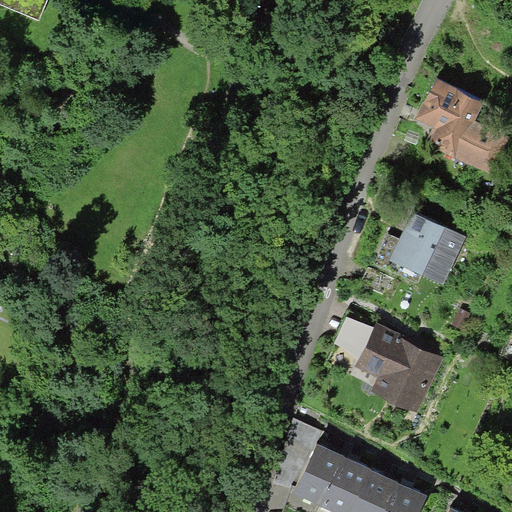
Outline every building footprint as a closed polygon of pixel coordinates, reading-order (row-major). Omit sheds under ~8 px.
[(0,0),(0,4),(39,21),(47,0),(0,0)] [(485,101),(437,77),(416,118),(433,127),(427,138),(441,145),(439,150),(491,174),(511,136),(475,120),(485,101)] [(420,133),(409,129),(405,140),(416,144),(420,133)] [(466,236),(413,212),(390,260),(443,284),(466,236)] [(394,278),(367,266),(360,283),(387,295),(394,278)] [(471,313),(459,307),(451,324),(463,330),(471,313)] [(417,414),(444,358),(403,339),(405,335),(377,322),(355,367),(377,377),(371,391),(417,414)] [(344,456),(316,444),(293,494),(321,506),(344,456)] [(369,468),(344,456),(321,506),(320,506),(332,511),(349,511),(369,469),(369,468)] [(397,482),(369,469),(349,511),(382,511),(396,482),(397,482)] [(418,511),(426,496),(396,482),(382,511),(418,511)]
